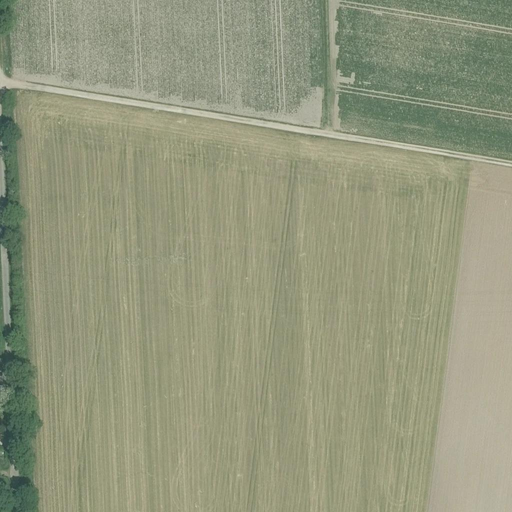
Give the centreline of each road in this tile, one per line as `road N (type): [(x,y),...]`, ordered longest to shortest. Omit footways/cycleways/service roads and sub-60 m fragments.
road 1 (track): [(2,76),(511,163)]
road 2 (track): [(0,32),(22,511)]
